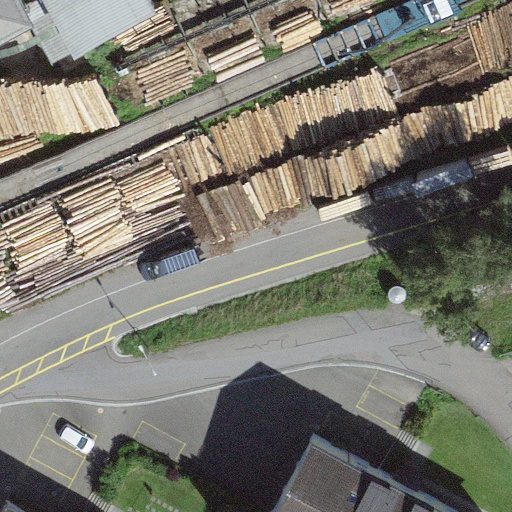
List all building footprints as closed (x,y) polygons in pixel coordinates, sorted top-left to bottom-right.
[(0,0),(0,40),(37,22),(26,0),(0,0)] [(47,0),(77,55),(158,12),(151,0),(47,0)] [(511,274),(467,291),(473,308),(509,294),(511,300),(511,274)] [(454,511),(315,438),(276,511),(454,511)] [(28,511),(8,501),(1,511),(28,511)]
